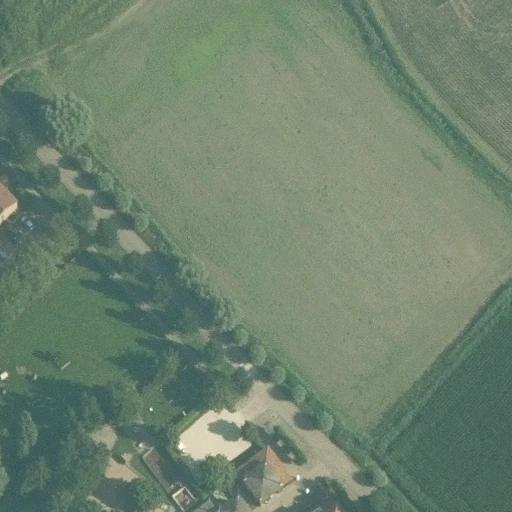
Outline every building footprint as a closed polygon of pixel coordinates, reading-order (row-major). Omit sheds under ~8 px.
[(47,14),(11,44),(32,70),(69,40),(47,14)] [(0,224),(16,209),(0,193),(0,224)] [(267,452),(222,485),(228,492),(240,483),(259,508),(291,484),(267,452)] [(210,511),(207,507),(200,511),(244,511),(237,501),(222,511),(210,511)] [(336,511),(330,503),(315,511),(336,511)]
